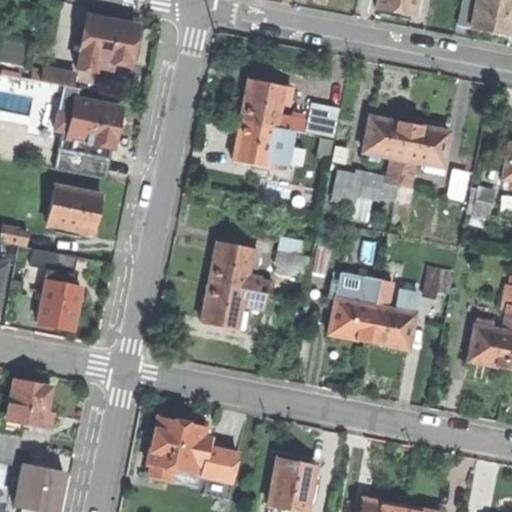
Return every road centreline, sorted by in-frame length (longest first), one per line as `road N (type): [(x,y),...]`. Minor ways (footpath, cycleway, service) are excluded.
road 1 (residential): [(122,369),(511,444)]
road 2 (residential): [(122,369),(194,7)]
road 3 (residential): [(194,7),(511,67)]
road 4 (residential): [(94,511),(122,369)]
road 5 (residential): [(0,344),(122,369)]
